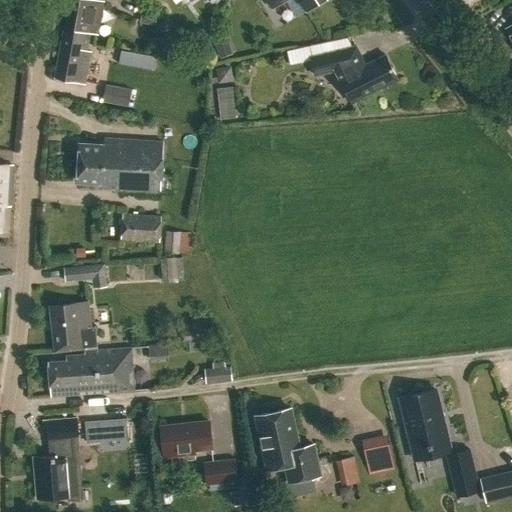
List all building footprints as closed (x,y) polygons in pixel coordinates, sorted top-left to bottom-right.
[(92,0),(69,0),(64,28),(89,33),(97,34),(103,2),(92,0)] [(263,0),(270,11),(289,0),(299,0),(306,11),(325,0),(263,0)] [(140,22),(154,25),(156,15),(142,12),(140,22)] [(55,79),(85,84),(90,52),(86,51),(89,33),(64,28),(55,79)] [(228,43),(215,47),(219,58),(231,54),(228,43)] [(335,73),(351,103),(397,79),(385,55),(365,65),(356,46),(310,55),(313,70),(332,66),(335,73)] [(141,65),(143,53),(120,49),(118,61),(141,65)] [(18,97),(20,78),(6,76),(4,96),(18,97)] [(106,83),(103,100),(129,105),(132,87),(106,83)] [(215,88),(219,120),(235,118),(231,86),(215,88)] [(79,145),(77,181),(101,183),(101,188),(114,189),(114,191),(160,194),(163,142),(104,139),(103,147),(79,145)] [(0,230),(1,231),(2,206),(10,206),(13,165),(0,164),(0,230)] [(121,239),(159,242),(161,217),(123,214),(121,239)] [(163,251),(190,254),(192,232),(165,229),(163,251)] [(183,277),(182,257),(161,258),(162,278),(183,277)] [(65,281),(91,278),(92,287),(107,285),(105,261),(63,266),(65,281)] [(55,353),(97,348),(94,327),(80,329),(77,304),(50,307),(55,353)] [(183,340),(211,338),(210,328),(182,330),(183,340)] [(48,363),(51,397),(134,391),(131,348),(115,348),(84,351),(85,355),(72,356),(73,361),(48,363)] [(206,383),(231,380),(230,367),(205,369),(206,383)] [(437,391),(400,400),(415,458),(452,449),(437,391)] [(300,448),(291,409),(256,417),(269,470),(286,466),(290,482),(321,475),(314,445),(300,448)] [(76,458),(73,459),(72,439),(78,438),(77,420),(45,422),(45,428),(48,428),(50,452),(54,451),(54,456),(34,457),(37,499),(69,497),(69,489),(78,488),(76,458)] [(161,427),(164,458),(195,455),(194,450),(212,449),(209,423),(161,427)] [(367,450),(371,466),(397,459),(393,443),(367,450)] [(477,481),(469,449),(456,453),(463,485),(477,481)] [(339,463),(347,486),(367,479),(358,456),(339,463)] [(203,460),(206,484),(239,480),(237,457),(203,460)] [(511,473),(480,481),(486,503),(511,496),(511,473)] [(260,511),(258,496),(243,499),(245,511),(260,511)]
